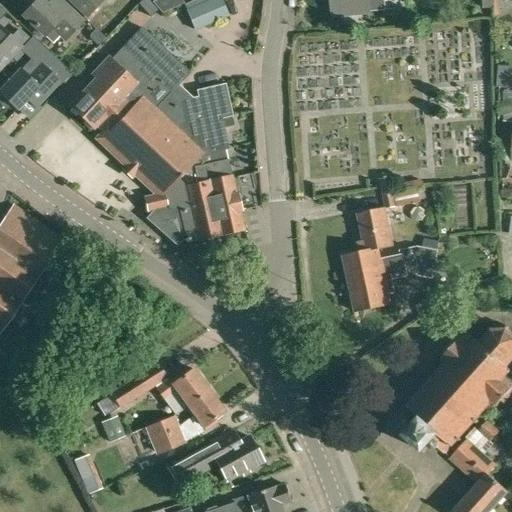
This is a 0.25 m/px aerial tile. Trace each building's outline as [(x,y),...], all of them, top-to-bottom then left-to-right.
[(41,0),(36,0),(22,15),(52,43),(60,34),(65,39),(82,22),(63,4),(58,0),(48,0),(45,4),(41,0)] [(70,0),(87,16),(99,4),(102,0),(70,0)] [(182,0),(156,0),(152,2),(158,8),(162,13),(184,3),(182,0)] [(195,30),(229,16),(222,0),(211,0),(186,11),(195,30)] [(331,0),(333,17),(334,17),(369,14),(370,14),(370,12),(385,11),(384,0),(331,0)] [(0,26),(0,71),(4,67),(22,48),(30,39),(22,32),(14,40),(0,26)] [(152,216),(170,211),(170,213),(177,245),(223,235),(244,230),(240,211),(242,211),(238,193),(236,194),(218,119),(232,116),(225,84),(202,89),(197,90),(199,102),(192,104),(179,92),(182,89),(178,86),(190,72),(142,27),(115,56),(140,80),(96,127),(106,136),(104,139),(127,161),(120,169),(125,174),(132,180),(139,171),(164,195),(160,198),(149,200),(152,216)] [(96,127),(140,80),(115,56),(111,60),(108,58),(92,75),(96,78),(69,106),(94,129),(96,127)] [(20,70),(0,91),(0,93),(17,109),(29,96),(38,104),(58,82),(46,70),(39,64),(27,77),(20,70)] [(511,123),(504,123),(502,145),(501,160),(511,160),(511,123)] [(361,252),(379,249),(394,246),(386,209),(418,202),(415,187),(393,192),(390,177),(380,180),(386,209),(358,214),(364,241),(359,242),(361,252)] [(0,331),(63,240),(13,206),(0,224),(0,331)] [(379,249),(361,252),(343,256),(355,313),(391,305),(389,294),(394,293),(391,278),(393,273),(405,271),(406,276),(418,273),(423,248),(418,247),(401,251),(402,255),(381,260),(379,249)] [(450,458),(460,447),(454,443),(457,439),(460,442),(461,440),(459,438),(474,421),(477,423),(478,421),(475,419),(490,403),(495,407),(500,400),(503,403),(511,392),(511,335),(506,330),(507,326),(505,326),(504,329),(492,330),(490,326),(488,327),(490,331),(481,340),(476,340),(465,330),(458,338),(455,336),(443,350),(445,352),(440,359),(444,363),(430,379),(427,377),(426,379),(428,381),(413,398),(410,396),(409,397),(412,400),(405,407),(406,408),(406,409),(400,411),(397,415),(396,421),(398,426),(403,429),(409,429),(409,430),(404,436),(423,452),(428,446),(431,450),(435,449),(437,448),(445,455),(446,454),(450,458)] [(188,406),(209,390),(193,369),(183,376),(180,373),(158,390),(167,402),(172,398),(180,410),(175,414),(176,415),(188,406)] [(156,385),(147,370),(111,393),(121,408),(156,385)] [(188,406),(195,414),(177,427),(173,416),(146,428),(157,453),(184,442),(204,427),(206,430),(217,422),(214,419),(224,411),(209,390),(188,406)] [(497,432),(485,421),(476,431),(489,442),(497,432)] [(187,457),(168,468),(178,487),(197,476),(218,464),(227,480),(263,461),(249,436),(240,441),(234,431),(215,441),(187,457)] [(460,447),(450,458),(450,459),(478,484),(488,474),(496,466),(467,440),(460,447)] [(76,460),(84,481),(89,494),(103,488),(88,455),(76,460)] [(488,474),(478,484),(453,511),(490,511),(508,492),(488,474)] [(193,506),(176,511),(283,511),(281,505),(290,501),(284,484),(274,487),(274,486),(231,501),(203,510),(201,504),(193,506)]
